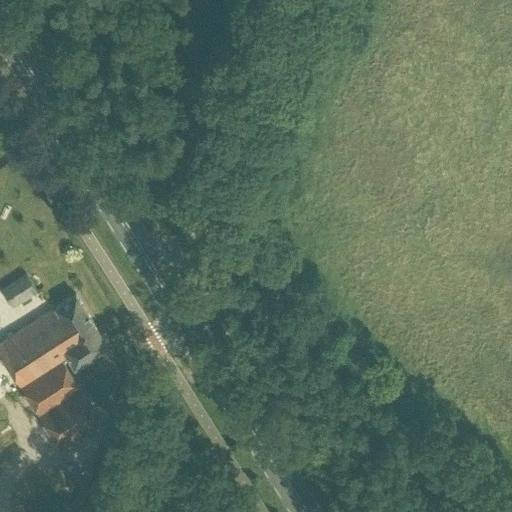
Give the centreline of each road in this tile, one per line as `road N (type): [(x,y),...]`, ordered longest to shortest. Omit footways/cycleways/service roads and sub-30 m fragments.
road 1 (primary): [(179,310),(0,24)]
road 2 (unclassified): [(179,310),(305,0)]
road 3 (primary): [(303,511),(179,310)]
road 4 (unclassified): [(104,511),(179,310)]
